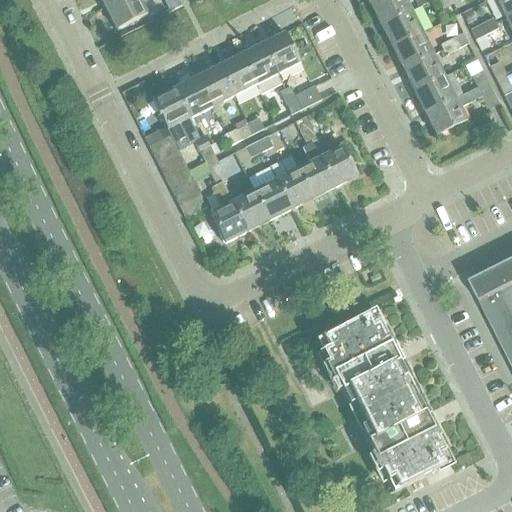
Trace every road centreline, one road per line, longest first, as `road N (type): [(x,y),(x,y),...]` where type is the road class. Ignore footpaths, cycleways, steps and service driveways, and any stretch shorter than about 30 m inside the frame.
road 1 (residential): [(425,197),(232,297),(208,295),(190,279),(51,0)]
road 2 (secondary): [(188,511),(0,140)]
road 3 (secondary): [(0,233),(130,511)]
road 4 (residential): [(425,197),(322,0)]
